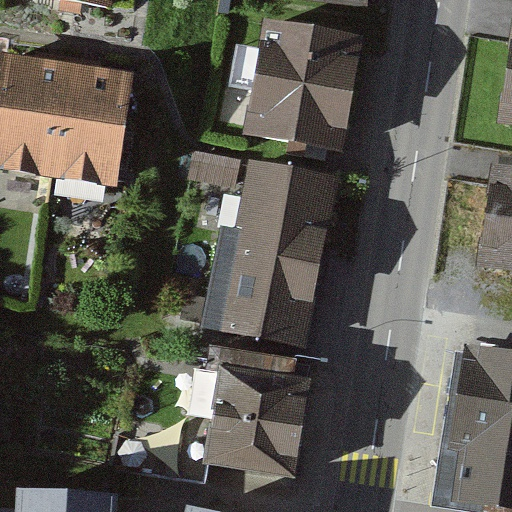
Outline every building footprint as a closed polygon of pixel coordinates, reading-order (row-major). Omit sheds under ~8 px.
[(113,0),(8,0),(7,13),(110,27),(113,0)] [(364,0),(292,0),(291,10),(361,20),(364,0)] [(365,55),(273,40),(254,148),(346,164),(365,55)] [(128,96),(9,79),(0,139),(0,178),(114,195),(128,96)] [(345,196),(252,177),(219,339),(311,358),(345,196)] [(511,178),(505,178),(488,293),(511,296),(511,178)] [(511,361),(481,357),(460,502),(511,509),(511,361)] [(308,400),(225,384),(206,476),(289,493),(308,400)]
